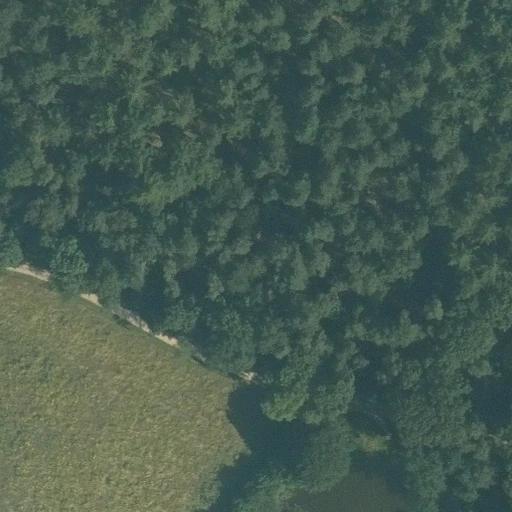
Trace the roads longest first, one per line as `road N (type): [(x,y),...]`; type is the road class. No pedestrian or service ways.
road 1 (track): [(376,410),(258,380),(31,267),(0,260)]
road 2 (track): [(511,441),(467,424),(376,410)]
